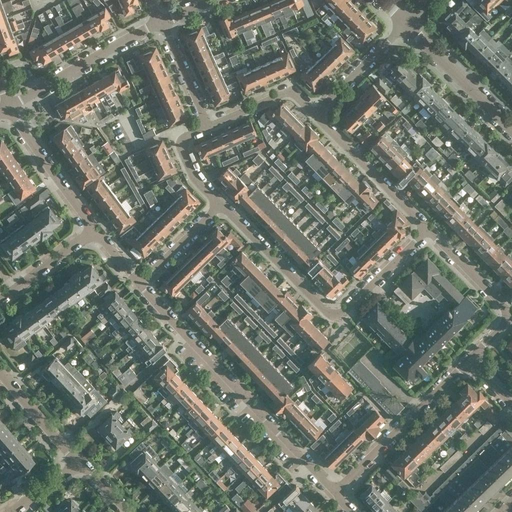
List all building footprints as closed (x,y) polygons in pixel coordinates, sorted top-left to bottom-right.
[(2,3),(0,0),(0,9),(12,5),(10,0),(2,3)] [(83,38),(91,33),(83,18),(84,18),(80,12),(76,5),(80,3),(78,0),(67,0),(80,22),(76,25),(83,38)] [(137,0),(121,0),(119,1),(121,6),(119,7),(121,10),(123,9),(125,15),(134,11),(132,6),(139,3),(137,0)] [(284,28),(288,27),(276,0),(275,0),(267,4),(274,18),(279,16),(284,28)] [(288,12),(292,10),(288,0),(276,0),(288,27),(298,22),(296,18),(291,20),(288,12)] [(288,0),(292,10),(302,6),(307,17),(313,15),(307,0),(288,0)] [(322,0),(330,8),(333,11),(353,32),(356,35),(362,41),(375,29),(347,0),(322,0)] [(463,0),(460,0),(456,5),(440,21),(449,29),(460,18),(457,14),(467,4),(463,0)] [(496,3),(492,0),(474,0),(476,2),(472,6),(487,21),(491,16),(487,12),(496,3)] [(61,17),(68,12),(62,1),(54,6),(59,15),(61,17)] [(258,8),(270,35),(275,33),(269,20),(274,18),(267,4),(258,8)] [(0,19),(7,18),(5,13),(14,9),(12,5),(0,9),(0,19)] [(110,16),(106,8),(102,10),(101,8),(95,11),(96,13),(92,15),(100,28),(101,30),(109,26),(105,19),(110,16)] [(266,37),(270,35),(258,8),(249,12),(255,26),(260,24),(266,37)] [(256,41),(254,37),(250,28),(255,26),(249,12),(240,16),(251,43),(256,41)] [(457,38),(479,16),(476,13),(469,20),(468,19),(465,23),(460,18),(449,29),(457,38)] [(75,42),(67,28),(64,23),(61,17),(59,15),(55,17),(59,24),(55,27),(59,35),(59,34),(67,47),(75,42)] [(84,17),(84,18),(83,18),(91,33),(100,28),(92,15),(85,19),(84,17)] [(237,34),(231,19),(229,16),(218,21),(222,30),(219,32),(228,54),(234,51),(228,37),(237,34)] [(251,43),(240,16),(231,19),(237,34),(241,32),(246,42),(247,45),(251,43)] [(478,24),(483,19),(479,16),(457,38),(458,39),(457,40),(464,47),(466,45),(467,45),(477,34),(472,30),(475,26),(472,23),(474,21),(478,24)] [(0,30),(17,24),(15,20),(8,23),(7,18),(0,19),(0,30)] [(75,42),(83,38),(76,25),(72,18),(64,23),(67,28),(75,42)] [(21,23),(17,24),(0,30),(0,41),(13,37),(11,32),(25,27),(23,22),(21,23)] [(333,24),(330,27),(335,33),(338,30),(333,24)] [(475,53),(487,41),(482,36),(487,31),(484,27),(477,34),(467,45),(475,53)] [(201,28),(184,35),(189,45),(205,38),(204,36),(201,28)] [(50,57),(59,52),(50,37),(46,30),(42,33),(47,42),(43,44),(50,57)] [(51,37),(50,37),(59,52),(67,47),(59,34),(59,35),(52,38),(51,37)] [(18,51),(16,45),(18,44),(15,36),(13,37),(0,41),(0,49),(0,51),(7,48),(9,55),(18,51)] [(483,62),(498,47),(502,43),(499,40),(496,42),(491,37),(487,41),(475,53),(483,62)] [(205,38),(189,45),(193,55),(210,48),(206,40),(205,38)] [(340,38),(332,46),(345,58),(353,51),(340,38)] [(34,49),(30,52),(34,60),(40,57),(44,63),(51,59),(50,57),(43,44),(38,47),(37,45),(33,47),(34,49)] [(332,46),(324,53),(337,66),(345,58),(332,46)] [(492,70),(504,57),(506,55),(498,47),(483,62),(492,70)] [(155,48),(139,55),(143,64),(137,67),(133,58),(126,61),(132,73),(144,68),(152,84),(139,89),(141,93),(153,87),(170,125),(186,118),(155,48)] [(210,48),(193,55),(198,65),(214,58),(213,56),(210,48)] [(287,53),(237,76),(244,92),(294,70),(287,53)] [(324,53),(316,61),(329,74),(337,66),(324,53)] [(236,54),(229,57),(232,65),(240,62),(236,54)] [(500,78),(511,66),(511,61),(506,55),(504,57),(492,70),(500,78)] [(214,58),(198,65),(202,75),(219,68),(215,60),(214,58)] [(316,61),(309,69),(321,81),(321,82),(329,74),(316,61)] [(390,72),(386,76),(389,79),(393,75),(398,80),(409,69),(403,62),(400,65),(397,62),(389,71),(390,72)] [(511,66),(500,78),(509,87),(511,83),(511,66)] [(109,74),(119,91),(121,94),(126,92),(124,88),(130,85),(119,68),(109,74)] [(219,68),(202,75),(207,85),(223,78),(219,68)] [(309,69),(301,76),(313,89),(321,81),(309,69)] [(409,69),(398,80),(403,85),(401,86),(405,90),(418,77),(409,69)] [(115,94),(119,91),(109,74),(100,79),(114,104),(115,104),(116,107),(121,105),(115,94)] [(415,97),(429,83),(422,76),(420,79),(418,77),(405,90),(409,94),(411,93),(415,97)] [(223,78),(207,85),(211,95),(227,88),(226,85),(223,78)] [(114,104),(100,79),(91,84),(99,98),(104,95),(111,107),(114,104)] [(381,80),(377,85),(385,93),(390,89),(381,80)] [(424,105),(436,93),(428,85),(430,84),(429,83),(415,97),(413,98),(418,103),(419,101),(424,105)] [(91,84),(82,89),(95,111),(99,109),(94,101),(99,98),(91,84)] [(368,89),(364,93),(376,106),(384,97),(373,86),(369,89),(368,89)] [(227,88),(211,95),(216,105),(232,98),(228,89),(227,88)] [(97,127),(102,124),(99,120),(95,111),(82,89),(73,95),(79,108),(81,111),(90,125),(97,127)] [(360,98),(356,102),(368,114),(376,106),(364,93),(359,97),(360,98)] [(436,93),(424,105),(428,110),(426,111),(430,115),(444,101),(436,93)] [(393,102),(398,97),(395,94),(390,99),(393,102)] [(62,119),(90,125),(81,111),(79,108),(73,95),(54,106),(62,119)] [(398,97),(393,102),(397,106),(402,101),(398,97)] [(136,104),(133,98),(128,101),(131,107),(136,104)] [(444,101),(430,115),(435,119),(436,118),(440,122),(452,109),(444,101)] [(351,105),(347,109),(360,122),(368,114),(356,102),(352,106),(351,105)] [(281,122),(291,112),(282,103),(272,113),(269,109),(265,113),(272,119),(275,116),(281,122)] [(406,105),(401,110),(405,114),(410,109),(406,105)] [(360,122),(347,109),(343,113),(344,114),(340,118),(351,130),(360,122)] [(461,117),(452,109),(440,122),(444,126),(443,127),(447,131),(461,117)] [(275,142),(281,135),(284,133),(298,119),(291,112),(281,122),(285,125),(278,132),(279,133),(275,138),(273,140),(275,142)] [(264,114),(258,120),(263,125),(269,119),(264,114)] [(102,124),(111,119),(108,115),(99,120),(102,124)] [(461,117),(447,131),(451,135),(452,134),(457,138),(469,126),(461,117)] [(298,119),(284,133),(287,136),(291,132),(295,136),(295,137),(308,125),(307,124),(306,126),(298,119)] [(418,128),(423,122),(420,119),(415,124),(418,128)] [(240,125),(246,139),(256,135),(250,121),(240,125)] [(382,128),(378,123),(375,121),(372,124),(380,131),(382,128)] [(423,122),(418,128),(422,131),(427,126),(423,122)] [(412,134),(416,130),(409,123),(405,127),(412,134)] [(240,125),(229,130),(236,144),(246,139),(240,125)] [(298,147),(314,131),(308,125),(295,137),(298,140),(294,144),(298,147)] [(469,126),(457,138),(461,143),(460,144),(464,148),(478,134),(469,126)] [(70,133),(66,128),(53,137),(60,146),(77,135),(77,134),(75,136),(72,132),(70,133)] [(146,132),(142,134),(145,139),(155,135),(153,129),(146,132)] [(229,130),(218,135),(225,149),(236,144),(229,130)] [(416,130),(412,134),(417,139),(414,141),(417,144),(424,138),(416,130)] [(314,131),(298,147),(301,150),(304,147),(308,150),(318,140),(316,138),(319,136),(314,131)] [(364,143),(372,135),(368,131),(362,136),(359,133),(356,136),(364,143)] [(377,155),(391,141),(393,139),(386,132),(369,148),(377,155)] [(486,142),(478,134),(464,148),(468,152),(469,150),(474,155),(486,142)] [(80,147),(84,144),(77,135),(60,146),(67,156),(80,147)] [(214,154),(225,149),(218,135),(208,140),(214,154)] [(436,136),(432,141),(431,141),(434,144),(440,139),(436,136)] [(424,138),(417,144),(420,147),(426,141),(424,138)] [(0,154),(8,149),(6,146),(1,139),(0,139),(0,154)] [(278,145),(275,142),(273,140),(272,139),(268,142),(274,148),(278,145)] [(440,139),(434,144),(438,148),(443,143),(440,139)] [(208,140),(193,146),(196,151),(199,150),(199,151),(200,150),(206,164),(210,162),(208,157),(214,154),(208,140)] [(306,165),(311,161),(315,157),(325,147),(318,140),(308,150),(311,154),(303,162),(306,165)] [(150,158),(166,151),(162,141),(145,148),(150,158)] [(384,162),(396,150),(392,146),(394,144),(391,141),(377,155),(384,162)] [(491,147),(486,142),(474,155),(478,159),(477,161),(481,164),(495,149),(492,146),(491,147)] [(391,170),(407,154),(410,150),(403,143),(400,146),(396,150),(384,162),(391,170)] [(107,156),(112,152),(107,146),(102,149),(107,156)] [(83,152),(80,147),(67,156),(74,165),(86,156),(87,157),(89,155),(85,150),(83,152)] [(313,172),(321,164),(332,154),(325,147),(315,157),(311,161),(306,165),(313,172)] [(435,158),(439,154),(439,153),(432,147),(425,154),(428,158),(431,161),(435,158)] [(8,149),(0,154),(0,168),(1,168),(15,159),(8,149)] [(272,160),(276,156),(269,149),(266,153),(272,160)] [(495,149),(481,164),(484,168),(486,167),(490,171),(504,157),(495,149)] [(155,169),(171,161),(166,151),(150,158),(155,169)] [(285,152),(281,156),(284,159),(278,165),(281,169),(288,163),(292,159),(285,152)] [(451,161),(456,156),(453,152),(447,158),(451,161)] [(252,160),(258,166),(264,160),(258,154),(252,160)] [(325,175),(329,171),(339,161),(332,154),(321,164),(313,172),(320,180),(325,175)] [(414,161),(407,154),(391,170),(398,177),(410,165),(414,161)] [(90,161),(87,157),(86,156),(74,165),(80,174),(81,175),(93,166),(95,164),(92,160),(90,161)] [(456,156),(451,161),(455,165),(460,159),(456,156)] [(129,167),(133,165),(128,157),(124,159),(129,167)] [(511,165),(504,157),(490,171),(499,179),(505,173),(507,175),(511,169),(511,165)] [(15,159),(1,168),(4,173),(2,174),(6,179),(8,178),(22,168),(15,159)] [(410,182),(424,168),(421,164),(416,159),(414,161),(410,165),(398,177),(399,179),(398,180),(399,181),(398,182),(397,184),(398,184),(398,185),(398,186),(399,186),(400,186),(401,186),(402,186),(406,182),(406,183),(409,180),(410,182)] [(171,161),(155,169),(159,179),(175,171),(171,161)] [(328,186),(335,179),(336,178),(346,168),(339,161),(329,171),(325,175),(320,180),(328,186)] [(105,171),(99,162),(98,163),(98,162),(95,164),(93,166),(81,175),(80,174),(76,177),(83,187),(104,172),(104,171),(105,171)] [(424,168),(410,182),(417,189),(429,177),(433,174),(429,170),(431,168),(428,165),(424,168)] [(271,166),(268,169),(275,175),(278,172),(271,166)] [(232,172),(228,167),(217,178),(225,185),(235,175),(236,176),(240,172),(236,168),(232,172)] [(22,168),(8,178),(11,183),(9,184),(12,189),(14,188),(29,178),(22,168)] [(339,190),(343,185),(353,175),(346,168),(336,178),(335,179),(328,186),(335,193),(339,190)] [(467,178),(473,172),(469,169),(464,174),(467,178)] [(287,175),(292,179),(296,175),(291,171),(287,175)] [(278,172),(275,175),(270,180),(273,183),(278,178),(280,181),(283,178),(278,172)] [(473,172),(467,178),(471,181),(476,176),(473,172)] [(253,181),(245,173),(239,179),(236,176),(235,175),(225,185),(226,187),(224,189),(235,200),(237,198),(248,188),(247,187),(253,181)] [(94,196),(108,186),(102,178),(104,177),(102,175),(101,177),(87,187),(94,196)] [(296,175),(292,179),(296,184),(300,180),(296,175)] [(342,200),(349,193),(360,182),(353,175),(343,185),(339,190),(335,193),(342,200)] [(429,177),(417,189),(425,196),(436,185),(437,185),(441,180),(438,177),(433,181),(429,177)] [(19,199),(35,188),(29,178),(14,188),(12,189),(10,191),(13,196),(16,194),(19,199)] [(359,202),(369,192),(369,191),(371,189),(362,180),(360,182),(349,193),(342,200),(346,205),(354,196),(359,202)] [(448,187),(444,183),(441,180),(436,185),(425,196),(432,204),(444,192),(446,190),(446,189),(448,187)] [(287,181),(282,186),(287,191),(289,189),(292,186),(287,181)] [(468,183),(464,187),(469,192),(473,189),(468,183)] [(171,193),(174,190),(168,184),(165,187),(171,193)] [(244,205),(261,189),(257,185),(251,191),(248,188),(237,198),(244,205)] [(100,205),(114,194),(108,186),(94,196),(100,205)] [(292,186),(289,189),(295,196),(299,193),(292,186)] [(301,189),(306,194),(310,190),(305,186),(301,189)] [(39,194),(43,199),(51,193),(47,188),(39,194)] [(151,199),(155,197),(151,189),(147,191),(149,195),(151,199)] [(178,197),(191,210),(199,202),(186,189),(179,196),(178,197)] [(251,212),(262,202),(268,196),(261,189),(244,205),(251,212)] [(174,190),(171,193),(177,198),(178,197),(179,196),(174,190)] [(314,195),(310,190),(306,194),(310,199),(314,195)] [(446,190),(444,192),(432,204),(439,211),(453,197),(446,190)] [(475,190),(470,195),(473,198),(478,193),(475,190)] [(493,202),(500,195),(495,190),(487,197),(493,202)] [(366,212),(368,210),(378,200),(369,192),(359,202),(364,207),(362,209),(366,212)] [(299,193),(295,196),(301,202),(304,199),(299,193)] [(30,201),(34,206),(43,199),(39,194),(30,201)] [(107,214),(121,203),(114,194),(100,205),(107,214)] [(259,220),(273,206),(275,204),(268,196),(262,202),(251,212),(259,220)] [(170,204),(183,217),(191,210),(178,197),(177,198),(170,204)] [(446,218),(460,204),(453,197),(439,211),(446,218)] [(482,197),(478,201),(486,208),(489,205),(488,203),(482,197)] [(509,206),(501,199),(494,206),(505,216),(510,211),(507,208),(509,206)] [(315,203),(320,208),(323,204),(319,200),(315,203)] [(30,210),(34,206),(30,201),(26,205),(30,210)] [(460,204),(446,218),(453,226),(467,212),(467,211),(469,209),(462,202),(460,204)] [(113,222),(127,212),(121,203),(107,214),(113,222)] [(308,203),(305,206),(310,211),(313,208),(308,203)] [(175,225),(183,217),(170,204),(163,212),(175,225)] [(265,227),(276,217),(282,211),(275,204),(273,206),(259,220),(265,227)] [(323,204),(320,208),(324,213),(328,209),(323,204)] [(0,213),(3,218),(14,210),(10,205),(0,211),(0,213)] [(26,205),(20,208),(24,214),(30,210),(26,205)] [(60,222),(48,206),(43,209),(39,213),(51,229),(60,222)] [(313,208),(310,211),(316,218),(320,215),(313,208)] [(388,227),(399,238),(407,230),(406,229),(411,224),(397,209),(390,216),(393,220),(387,226),(388,227)] [(273,234),(287,220),(289,218),(282,211),(276,217),(265,227),(273,234)] [(373,211),(367,217),(370,220),(376,214),(373,211)] [(497,222),(501,218),(494,211),(490,215),(497,222)] [(127,212),(113,222),(120,231),(134,220),(127,212)] [(155,220),(167,232),(175,225),(163,212),(156,218),(155,220)] [(460,233),(472,221),(472,220),(474,219),(471,215),(467,212),(453,226),(460,233)] [(42,238),(52,231),(51,229),(39,213),(34,216),(36,218),(31,222),(41,236),(42,238)] [(11,224),(15,221),(11,215),(7,218),(11,224)] [(320,215),(316,218),(322,223),(325,220),(320,215)] [(332,221),(336,225),(340,221),(335,217),(332,221)] [(279,241),(290,231),(296,225),(289,218),(287,220),(273,234),(279,241)] [(504,229),(505,229),(508,225),(501,218),(497,222),(504,229)] [(159,240),(167,232),(155,220),(153,221),(147,227),(159,240)] [(340,221),(336,225),(341,230),(345,226),(340,221)] [(474,223),(472,221),(460,233),(462,235),(466,239),(473,246),(487,232),(480,225),(478,227),(474,223)] [(24,224),(20,227),(32,243),(41,236),(31,222),(26,226),(24,224)] [(238,250),(243,245),(222,223),(211,234),(213,236),(223,247),(224,248),(230,242),(236,248),(238,250)] [(286,248),(301,234),(303,232),(296,225),(290,231),(279,241),(286,248)] [(341,236),(330,225),(327,228),(338,239),(341,236)] [(511,236),(511,235),(511,228),(508,225),(505,229),(504,229),(503,231),(510,238),(511,236)] [(22,250),(32,243),(20,227),(10,234),(12,237),(22,250)] [(152,248),(159,240),(147,227),(141,233),(139,235),(152,248)] [(390,246),(399,238),(388,227),(384,232),(380,228),(377,232),(390,246)] [(354,237),(357,234),(360,231),(357,228),(351,234),(354,237)] [(130,229),(124,234),(126,237),(133,231),(130,229)] [(376,239),(371,243),(382,254),(390,246),(377,232),(375,230),(371,234),(376,239)] [(293,255),(304,245),(310,239),(303,232),(301,234),(286,248),(293,255)] [(480,253),(492,241),(494,239),(490,235),(487,232),(473,246),(480,253)] [(22,250),(12,237),(10,234),(1,241),(0,240),(0,249),(4,255),(8,252),(12,258),(22,250)] [(144,255),(152,248),(139,235),(138,236),(131,243),(144,255)] [(223,247),(213,236),(204,244),(214,255),(223,247)] [(341,243),(344,246),(350,240),(347,237),(341,243)] [(315,248),(317,246),(310,239),(304,245),(293,255),(300,263),(315,248)] [(492,241),(480,253),(487,261),(501,246),(498,243),(496,245),(492,241)] [(338,252),(344,246),(341,243),(335,249),(338,252)] [(364,244),(361,247),(375,262),(382,254),(371,243),(367,247),(364,244)] [(206,263),(214,255),(204,244),(196,252),(206,263)] [(317,246),(315,248),(300,263),(307,270),(318,259),(315,255),(320,250),(317,246)] [(501,246),(487,261),(494,268),(506,256),(502,252),(505,250),(501,246)] [(360,254),(356,259),(357,261),(366,270),(375,262),(361,247),(357,251),(360,254)] [(235,273),(235,272),(249,259),(241,251),(231,262),(235,266),(231,269),(235,273)] [(196,252),(188,260),(198,271),(206,263),(196,252)] [(329,253),(326,256),(331,261),(334,258),(329,253)] [(506,256),(494,268),(501,275),(511,264),(511,258),(510,260),(506,256)] [(399,287),(395,291),(407,304),(411,299),(412,300),(430,282),(451,303),(455,300),(456,302),(462,296),(439,273),(440,272),(427,258),(399,287)] [(245,277),(256,266),(249,259),(235,272),(235,273),(238,276),(241,273),(245,277)] [(318,259),(307,270),(312,275),(313,274),(314,276),(328,262),(325,259),(321,262),(318,259)] [(188,260),(180,268),(190,279),(198,271),(188,260)] [(349,261),(346,264),(360,279),(368,271),(366,270),(357,261),(353,265),(349,261)] [(328,262),(314,276),(321,283),(325,279),(325,278),(331,272),(328,269),(331,266),(328,262)] [(325,279),(321,283),(322,284),(320,285),(332,297),(349,281),(345,277),(340,281),(334,275),(343,267),(340,264),(331,272),(325,278),(325,279)] [(511,264),(501,275),(508,282),(511,278),(511,264)] [(92,265),(82,273),(93,287),(98,283),(100,285),(104,282),(92,265)] [(247,290),(249,287),(263,274),(256,266),(245,277),(240,282),(247,290)] [(190,279),(180,268),(172,276),(182,287),(190,279)] [(90,292),(94,289),(93,287),(82,273),(80,270),(70,277),(72,280),(83,294),(89,290),(90,292)] [(224,283),(229,278),(230,277),(227,274),(221,280),(224,283)] [(254,297),(259,291),(270,281),(263,274),(249,287),(247,290),(254,297)] [(182,287),(172,276),(160,288),(163,291),(166,288),(173,295),(182,287)] [(230,277),(229,278),(224,283),(227,286),(233,281),(230,277)] [(72,280),(62,287),(73,302),(79,297),(81,299),(84,296),(83,294),(72,280)] [(261,304),(264,301),(277,288),(270,281),(259,291),(254,297),(261,304)] [(105,294),(112,289),(108,284),(101,290),(105,294)] [(62,287),(52,295),(63,309),(69,304),(71,306),(75,304),(73,302),(62,287)] [(267,311),(273,305),(284,295),(277,288),(264,301),(261,304),(267,311)] [(97,316),(101,320),(110,312),(123,301),(116,292),(102,303),(96,307),(101,312),(97,316)] [(199,304),(209,295),(207,292),(196,302),(197,302),(186,312),(193,320),(204,309),(199,304)] [(279,312),(281,310),(293,299),(286,292),(284,295),(273,305),(279,312)] [(239,302),(243,299),(237,293),(234,296),(239,302)] [(64,311),(63,309),(52,295),(42,302),(53,316),(59,312),(61,314),(64,311)] [(407,334),(393,348),(398,353),(394,356),(398,360),(394,364),(407,377),(409,375),(415,381),(421,376),(421,377),(426,372),(419,365),(456,329),(458,330),(463,326),(461,324),(477,309),(466,297),(464,298),(462,296),(456,302),(455,300),(451,303),(455,307),(451,311),(449,309),(447,310),(448,311),(423,336),(419,331),(412,338),(407,334)] [(246,309),(249,305),(243,299),(239,302),(246,309)] [(280,324),(285,319),(299,305),(293,299),(281,310),(279,312),(274,317),(280,324)] [(117,320),(130,309),(123,301),(110,312),(101,320),(104,324),(113,316),(117,320)] [(235,309),(238,306),(233,301),(230,304),(235,309)] [(53,316),(42,302),(32,309),(43,324),(49,320),(50,321),(54,318),(53,316)] [(377,302),(377,303),(376,302),(362,316),(363,316),(363,317),(393,348),(407,334),(377,302)] [(286,330),(291,325),(307,310),(301,304),(299,305),(285,319),(280,324),(286,330)] [(251,314),(255,311),(249,305),(246,309),(251,314)] [(240,314),(243,311),(238,306),(235,309),(240,314)] [(44,326),(43,324),(32,309),(22,317),(33,331),(39,327),(40,329),(44,326)] [(112,332),(115,336),(120,332),(125,327),(137,317),(130,309),(117,320),(121,324),(112,332)] [(204,309),(193,320),(200,327),(215,314),(210,309),(207,312),(204,309)] [(292,336),(298,331),(309,320),(313,316),(307,310),(291,325),(286,330),(292,336)] [(257,320),(260,317),(255,311),(251,314),(257,320)] [(78,316),(83,321),(87,318),(83,313),(78,316)] [(11,321),(13,324),(25,340),(29,337),(27,335),(33,331),(22,317),(20,314),(11,321)] [(215,314),(200,327),(207,335),(211,331),(219,325),(214,320),(217,316),(215,314)] [(249,324),(252,320),(247,315),(244,318),(249,324)] [(118,339),(126,332),(127,331),(131,336),(144,325),(137,317),(125,327),(120,332),(115,336),(118,339)] [(263,326),(266,323),(260,317),(257,320),(263,326)] [(232,326),(225,320),(225,319),(219,325),(211,331),(218,339),(232,326)] [(254,329),(257,326),(252,320),(249,324),(254,329)] [(301,340),(315,327),(309,320),(298,331),(301,334),(298,337),(301,340)] [(68,325),(73,330),(77,327),(72,321),(68,325)] [(268,331),(271,328),(266,323),(263,326),(268,331)] [(13,324),(2,331),(16,350),(26,342),(25,340),(13,324)] [(138,344),(151,333),(144,325),(131,336),(135,340),(126,348),(129,352),(138,344)] [(225,347),(239,334),(232,326),(218,339),(225,347)] [(310,344),(322,333),(315,327),(301,340),(304,343),(307,341),(310,344)] [(84,344),(88,341),(92,337),(95,334),(90,328),(79,338),(84,344)] [(274,337),(277,334),(271,328),(268,331),(274,337)] [(263,338),(266,335),(261,330),(258,333),(263,338)] [(146,352),(159,341),(151,333),(138,344),(129,352),(132,356),(142,348),(146,352)] [(322,348),(323,347),(322,347),(328,340),(322,333),(310,344),(308,347),(311,350),(314,347),(317,351),(321,348),(322,348)] [(232,354),(246,341),(239,334),(225,347),(232,354)] [(268,343),(271,340),(266,335),(263,338),(268,343)] [(76,342),(71,337),(63,345),(67,350),(76,342)] [(282,346),(285,343),(279,337),(276,340),(282,346)] [(159,341),(146,352),(150,357),(145,361),(149,365),(167,348),(163,343),(162,344),(159,341)] [(239,361),(253,348),(246,341),(232,354),(239,361)] [(285,343),(282,346),(288,352),(292,349),(285,343)] [(277,352),(280,349),(275,344),(272,347),(277,352)] [(101,348),(96,353),(101,358),(106,354),(101,348)] [(246,368),(260,356),(253,348),(239,361),(246,368)] [(280,349),(277,352),(282,358),(285,354),(280,349)] [(295,359),(298,355),(292,349),(288,352),(295,359)] [(38,358),(42,354),(38,350),(34,353),(38,358)] [(86,361),(91,356),(88,353),(83,358),(86,361)] [(33,354),(24,360),(28,366),(37,359),(33,354)] [(107,366),(115,360),(110,354),(103,361),(107,366)] [(320,354),(307,366),(314,373),(308,379),(310,382),(317,376),(316,374),(328,362),(320,354)] [(298,355),(295,359),(301,365),(304,362),(298,355)] [(91,356),(86,361),(89,365),(95,360),(91,356)] [(253,376),(267,363),(260,356),(246,368),(253,376)] [(64,366),(60,362),(56,357),(41,371),(49,379),(51,378),(64,366)] [(177,366),(170,358),(159,367),(162,370),(154,376),(162,385),(175,373),(178,371),(175,368),(177,366)] [(291,367),(294,364),(289,359),(286,362),(291,367)] [(359,359),(351,367),(355,372),(360,376),(364,380),(368,385),(367,385),(372,390),(376,394),(380,398),(384,403),(388,407),(392,411),(396,415),(405,407),(379,381),(380,380),(359,359)] [(72,366),(68,362),(64,366),(51,378),(59,386),(74,373),(77,370),(73,366),(72,366)] [(328,362),(316,374),(317,376),(322,381),(317,386),(319,389),(325,384),(323,383),(336,370),(328,362)] [(260,383),(274,370),(267,363),(253,376),(260,383)] [(294,364),(291,367),(296,372),(299,369),(294,364)] [(117,367),(112,371),(117,377),(122,373),(117,367)] [(129,367),(122,373),(117,377),(124,385),(136,375),(129,367)] [(267,390),(280,378),(274,370),(260,383),(267,390)] [(336,370),(323,383),(325,384),(330,389),(325,394),(327,397),(333,392),(331,391),(344,378),(336,370)] [(108,375),(104,371),(99,376),(102,380),(108,375)] [(78,377),(74,373),(59,386),(68,395),(80,383),(76,379),(78,377)] [(175,373),(162,385),(170,393),(182,381),(175,373)] [(144,393),(153,385),(147,378),(134,391),(134,395),(142,403),(148,398),(146,395),(144,393)] [(287,385),(280,378),(267,390),(274,398),(287,385)] [(352,387),(344,378),(331,391),(333,392),(339,399),(344,395),(347,398),(352,393),(349,390),(352,387)] [(173,405),(177,401),(190,389),(182,381),(170,393),(166,397),(161,401),(165,405),(169,401),(173,405)] [(80,383),(68,395),(74,402),(72,404),(74,406),(89,392),(91,391),(87,387),(85,388),(80,383)] [(478,394),(468,384),(461,392),(464,394),(476,406),(478,404),(487,414),(486,415),(495,423),(500,418),(482,400),(485,397),(480,392),(478,394)] [(121,390),(116,385),(108,393),(113,398),(115,396),(121,390)] [(289,397),(287,395),(286,393),(291,388),(287,385),(274,398),(276,399),(271,404),(276,410),(289,397)] [(115,396),(120,401),(128,393),(123,388),(121,390),(115,396)] [(181,413),(197,397),(190,389),(177,401),(182,406),(173,414),(177,418),(181,413)] [(89,392),(74,406),(83,415),(97,401),(89,392)] [(311,397),(317,403),(320,400),(314,394),(311,397)] [(470,416),(474,412),(478,408),(476,406),(464,394),(456,402),(470,416)] [(181,413),(189,421),(193,417),(206,406),(197,397),(181,413)] [(300,403),(301,402),(298,399),(294,402),(289,397),(276,410),(281,415),(284,412),(287,416),(297,406),(300,403)] [(352,407),(355,410),(361,404),(358,401),(352,407)] [(463,423),(467,418),(470,416),(456,402),(449,409),(461,421),(463,423)] [(214,414),(206,406),(193,417),(201,426),(214,414)] [(295,424),(305,414),(309,411),(306,407),(302,410),(297,406),(287,416),(295,424)] [(378,426),(385,419),(373,406),(365,413),(378,426)] [(349,415),(355,410),(352,407),(346,412),(349,415)] [(449,409),(442,415),(456,430),(460,426),(458,424),(461,421),(449,409)] [(106,439),(121,424),(125,421),(120,415),(116,411),(99,428),(102,432),(102,435),(106,439)] [(333,412),(327,418),(331,421),(336,416),(333,412)] [(381,429),(378,426),(365,413),(361,418),(360,419),(363,422),(375,434),(381,429)] [(211,436),(223,424),(214,414),(201,426),(211,436)] [(303,432),(314,423),(316,420),(312,416),(310,419),(305,414),(295,424),(303,432)] [(375,434),(363,422),(360,419),(361,418),(358,415),(355,418),(358,421),(353,426),(354,428),(355,427),(357,429),(365,438),(366,440),(368,438),(370,440),(375,434)] [(453,433),(456,430),(442,415),(435,422),(447,435),(448,434),(449,436),(453,432),(453,433)] [(116,446),(127,436),(136,427),(128,418),(125,421),(121,424),(106,439),(109,443),(112,442),(116,446)] [(144,427),(149,432),(157,424),(153,419),(144,427)] [(492,425),(487,420),(478,429),(483,434),(492,425)] [(447,435),(435,422),(428,429),(442,444),(446,440),(443,438),(447,435)] [(303,432),(310,440),(323,428),(320,425),(318,427),(314,423),(303,432)] [(418,508),(413,511),(470,511),(511,472),(511,430),(504,423),(432,493),(433,494),(430,496),(425,492),(425,493),(423,495),(419,490),(410,499),(418,508)] [(9,431),(4,424),(0,427),(0,442),(10,434),(8,432),(9,431)] [(223,424),(211,436),(217,443),(209,450),(212,454),(220,446),(233,435),(223,424)] [(189,437),(197,430),(193,426),(185,434),(188,437),(189,437)] [(365,438),(357,429),(355,427),(354,428),(350,431),(347,428),(343,431),(347,435),(357,446),(365,438)] [(173,436),(177,433),(173,428),(169,432),(173,436)] [(435,450),(439,447),(442,444),(428,429),(421,436),(433,448),(435,450)] [(197,430),(189,437),(192,440),(200,433),(197,430)] [(12,436),(10,434),(0,442),(0,452),(3,456),(19,442),(13,435),(12,436)] [(316,440),(319,443),(325,437),(322,434),(316,440)] [(228,455),(241,443),(233,435),(220,446),(212,454),(208,457),(212,462),(219,455),(224,450),(228,455)] [(357,446),(347,435),(342,439),(339,435),(335,439),(336,440),(339,442),(349,453),(357,446)] [(428,457),(431,454),(429,452),(433,448),(421,436),(414,443),(428,457)] [(459,446),(466,440),(462,436),(459,438),(461,439),(456,443),(459,446)] [(313,449),(319,443),(316,440),(310,445),(313,449)] [(19,442),(3,456),(7,460),(6,462),(10,466),(26,452),(24,450),(25,449),(19,442)] [(331,450),(341,461),(349,453),(339,442),(334,447),(331,443),(327,447),(331,450)] [(232,466),(236,463),(248,451),(241,443),(228,455),(225,458),(232,466)] [(428,457),(414,443),(407,450),(419,462),(423,458),(425,460),(428,457)] [(137,472),(151,459),(147,454),(149,452),(145,448),(129,463),(137,472)] [(341,461),(331,450),(327,454),(323,451),(319,454),(333,469),(341,461)] [(400,457),(415,472),(418,469),(415,465),(419,462),(407,450),(400,457)] [(449,459),(453,463),(462,454),(458,450),(449,459)] [(243,471),(256,459),(248,451),(236,463),(232,466),(227,470),(228,471),(225,474),(216,482),(224,490),(227,487),(221,480),(226,475),(227,477),(234,471),(235,471),(240,467),(243,471)] [(27,454),(26,452),(10,466),(11,467),(5,473),(7,476),(2,479),(5,483),(19,474),(20,475),(34,462),(33,461),(34,460),(28,453),(27,454)] [(200,465),(206,460),(198,453),(194,457),(194,459),(200,465)] [(154,457),(151,459),(137,472),(139,475),(141,473),(147,480),(160,468),(155,463),(157,461),(154,457)] [(415,472),(400,457),(392,464),(408,480),(412,476),(413,477),(416,474),(415,472)] [(238,492),(243,488),(242,487),(246,484),(264,467),(256,459),(243,471),(247,475),(243,480),(235,488),(238,492)] [(444,472),(453,463),(449,459),(440,467),(444,472)] [(259,487),(271,475),(264,467),(246,484),(250,487),(251,487),(255,491),(259,487)] [(393,481),(398,475),(390,467),(384,472),(393,481)] [(160,468),(147,480),(156,488),(170,474),(167,471),(165,473),(160,468)] [(420,477),(423,481),(431,474),(427,470),(420,477)] [(274,478),(271,475),(259,487),(266,496),(271,491),(274,494),(276,491),(286,482),(279,473),(277,473),(275,474),(275,476),(276,476),(274,478)] [(164,497),(176,485),(178,483),(170,474),(156,488),(164,497)] [(416,488),(423,481),(420,477),(417,479),(415,478),(411,482),(416,488)] [(201,478),(198,481),(195,483),(202,491),(208,486),(201,478)] [(172,506),(189,490),(180,481),(178,483),(176,485),(164,497),(172,506)] [(290,506),(302,494),(298,490),(300,488),(296,484),(278,502),(281,505),(285,502),(290,506)] [(380,493),(372,484),(361,495),(369,504),(380,493)] [(189,490),(172,506),(177,511),(183,511),(195,501),(190,495),(193,492),(190,489),(189,490)] [(384,490),(380,493),(369,504),(377,511),(388,501),(391,498),(384,490)] [(240,507),(245,502),(237,493),(231,498),(240,507)] [(302,494),(290,506),(295,511),(299,511),(310,502),(302,494)] [(248,499),(245,502),(240,507),(244,511),(251,511),(256,508),(248,499)] [(79,511),(81,511),(71,500),(59,511),(79,511)] [(392,505),(388,501),(377,511),(376,511),(393,511),(400,505),(396,501),(392,505)] [(310,502),(299,511),(315,511),(317,510),(310,502)] [(193,503),(183,511),(200,511),(201,511),(203,509),(200,506),(198,508),(193,503)] [(402,511),(407,507),(403,503),(400,505),(393,511),(402,511)]
